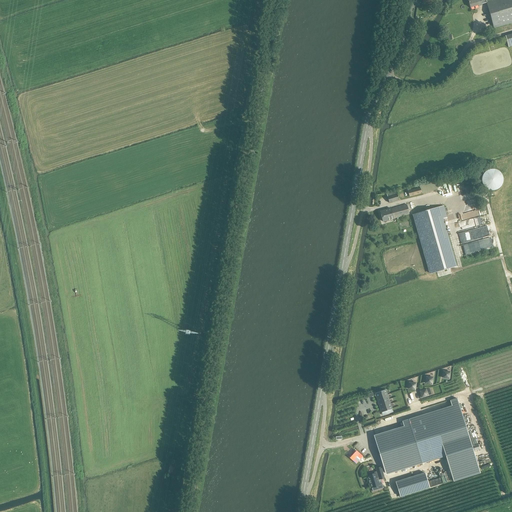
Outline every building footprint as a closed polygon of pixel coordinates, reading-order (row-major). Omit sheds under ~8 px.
[(511,0),(487,0),(486,0),(494,28),(511,22),(511,0)] [(420,188),(408,191),(409,197),(422,193),(420,188)] [(395,191),(386,194),(389,203),(399,200),(397,194),(396,195),(395,191)] [(407,204),(391,209),(393,219),(410,214),(407,204)] [(444,206),(413,215),(430,274),(457,266),(444,218),(447,217),(444,206)] [(391,209),(380,212),(383,222),(393,219),(391,209)] [(426,389),(420,391),(422,398),(428,395),(426,389)] [(377,394),(383,414),(394,411),(387,390),(377,394)] [(451,406),(432,412),(454,482),(480,473),(457,398),(450,401),(451,406)] [(410,425),(376,436),(388,474),(446,456),(432,412),(408,419),(410,425)] [(175,475),(177,466),(170,465),(169,474),(175,475)] [(383,476),(381,468),(376,469),(378,473),(368,476),(372,488),(379,485),(377,477),(383,476)] [(425,473),(396,482),(400,497),(429,488),(425,473)] [(441,478),(429,481),(431,487),(443,483),(441,478)]
